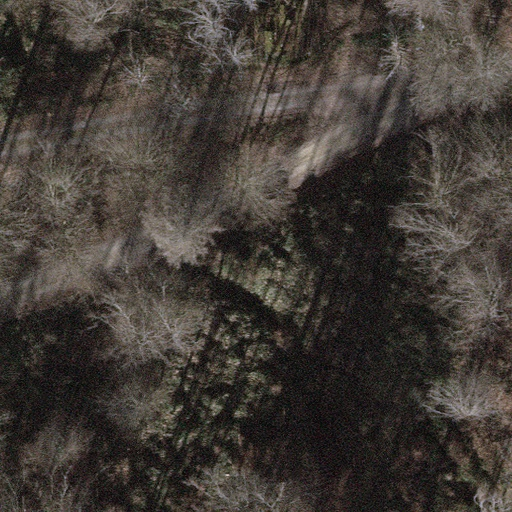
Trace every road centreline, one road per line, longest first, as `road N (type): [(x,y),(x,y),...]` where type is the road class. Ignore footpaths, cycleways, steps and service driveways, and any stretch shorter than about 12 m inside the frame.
road 1 (track): [(511,65),(422,103),(225,208),(0,295)]
road 2 (track): [(511,136),(422,103),(246,84),(0,148)]
